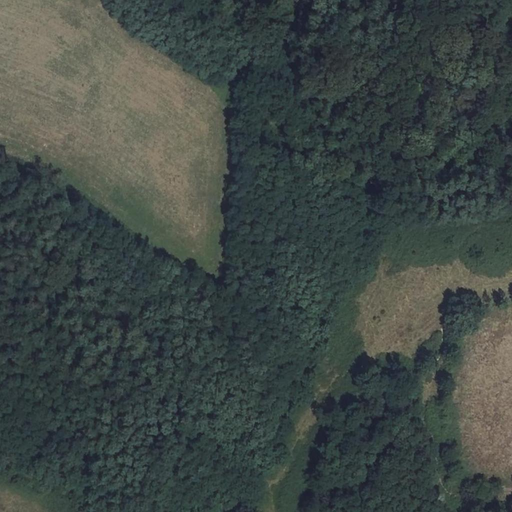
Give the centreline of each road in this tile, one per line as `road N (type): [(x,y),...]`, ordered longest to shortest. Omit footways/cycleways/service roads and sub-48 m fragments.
road 1 (track): [(17,444),(75,431),(122,373),(228,354),(254,329),(283,178),(273,126),(248,102)]
road 2 (track): [(359,199),(301,359),(262,437),(241,449),(211,445),(205,480),(188,509)]
road 3 (track): [(289,0),(286,54),(359,199)]
road 4 (track): [(188,509),(122,493),(0,439)]
road 5 (track): [(359,199),(373,181),(413,161),(493,143),(511,123)]
